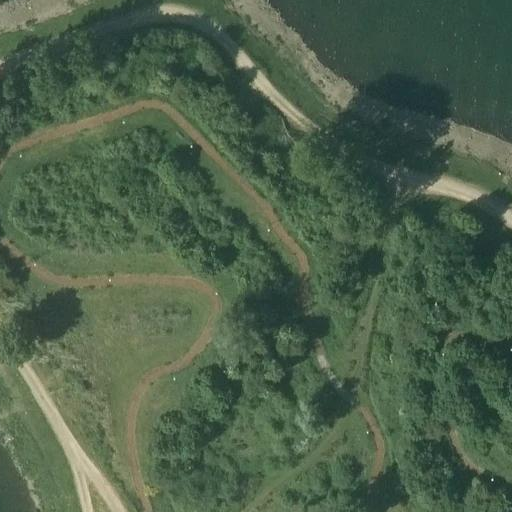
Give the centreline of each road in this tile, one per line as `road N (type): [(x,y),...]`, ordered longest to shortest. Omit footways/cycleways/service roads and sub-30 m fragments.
road 1 (track): [(0,69),(166,12),(194,20),(266,99),(350,150),(457,187),(511,229)]
road 2 (track): [(118,511),(0,339)]
